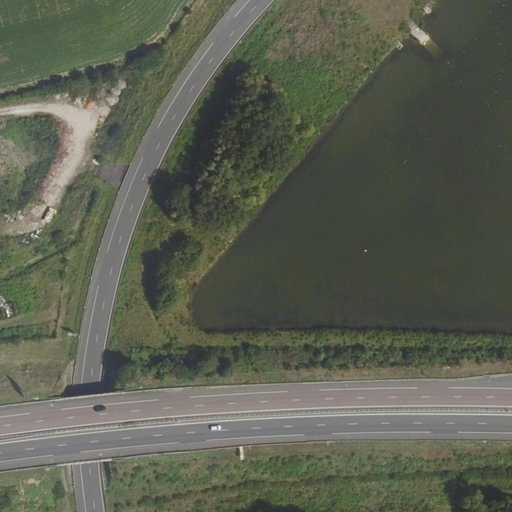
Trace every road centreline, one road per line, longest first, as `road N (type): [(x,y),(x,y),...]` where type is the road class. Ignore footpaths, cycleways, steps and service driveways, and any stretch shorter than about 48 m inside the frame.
road 1 (motorway): [(259,0),(172,116),(111,264),(90,391),(94,511)]
road 2 (motorway): [(511,397),(247,401),(0,426)]
road 3 (motorway): [(0,454),(250,429),(511,425)]
